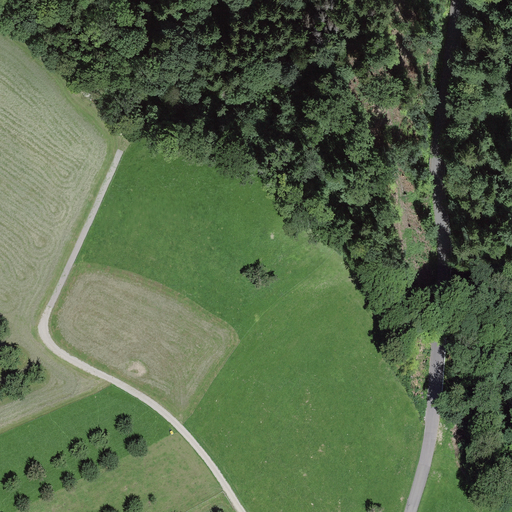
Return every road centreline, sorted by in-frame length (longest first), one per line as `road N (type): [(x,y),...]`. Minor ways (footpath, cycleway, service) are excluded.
road 1 (unclassified): [(411,511),(433,427),(445,247),(434,156),(453,0)]
road 2 (track): [(241,511),(167,417),(41,341),(40,326),(116,161)]
